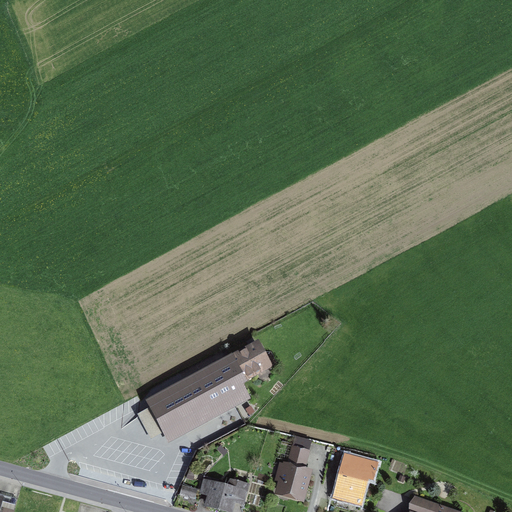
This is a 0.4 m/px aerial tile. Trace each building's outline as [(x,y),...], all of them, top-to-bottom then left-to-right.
[(223,365),(234,385),(268,367),(257,347),(223,365)] [(234,385),(223,365),(150,404),(151,407),(156,416),(165,431),(167,435),(240,396),(234,385)] [(153,438),(165,431),(156,416),(153,411),(142,417),(153,438)] [(293,448),(288,468),(286,467),(279,493),(301,498),(308,473),(302,472),(308,452),(293,448)] [(375,466),(347,458),(336,497),(359,503),(366,479),(371,480),(375,466)] [(232,490),(228,489),(229,484),(207,478),(202,493),(210,495),(208,505),(230,511),(233,501),(242,504),(247,486),(233,483),(232,490)] [(181,494),(194,497),(196,490),(183,487),(181,494)] [(464,511),(415,496),(409,503),(410,510),(409,511),(464,511)] [(57,511),(58,509),(31,502),(28,511),(57,511)]
